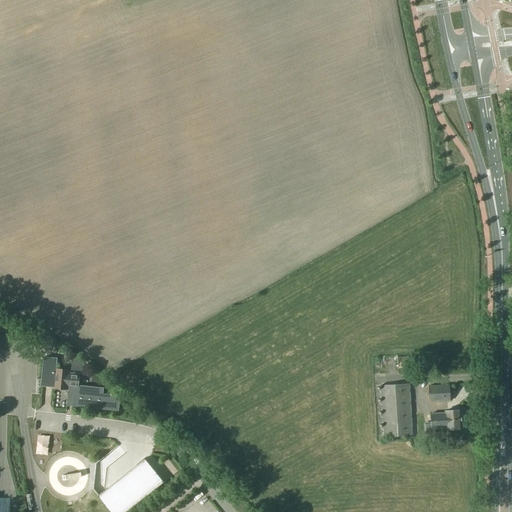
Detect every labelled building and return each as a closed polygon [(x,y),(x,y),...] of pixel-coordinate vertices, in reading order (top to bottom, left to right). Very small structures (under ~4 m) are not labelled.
[(398,357),(399,367),(399,368),(438,366),(438,355),(398,357)] [(44,358),(41,387),(54,388),(56,369),(56,359),(44,358)] [(72,359),(70,370),(83,371),(84,360),(72,359)] [(56,369),(54,388),(61,388),(61,390),(65,390),(66,389),(68,389),(69,389),(68,398),(73,398),(72,406),(118,410),(119,396),(102,394),(103,388),(78,386),(79,373),(69,372),(70,370),(56,369)] [(381,385),(384,437),(412,435),(409,384),(381,385)] [(429,385),(430,402),(451,401),(450,384),(429,385)] [(445,413),(431,414),(431,422),(432,428),(446,427),(446,429),(462,428),(461,410),(445,411),(445,413)] [(144,457),(97,495),(111,511),(125,511),(163,481),(144,457)]
